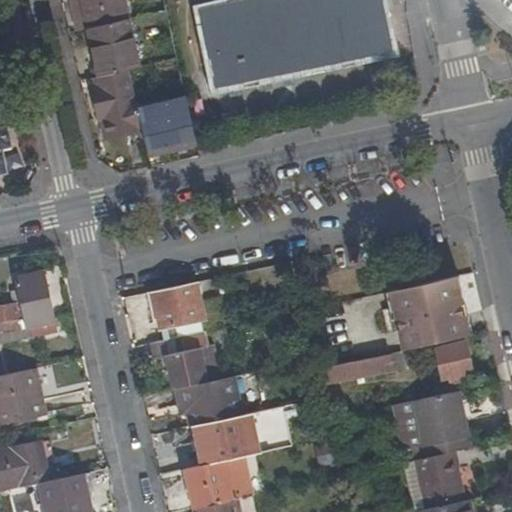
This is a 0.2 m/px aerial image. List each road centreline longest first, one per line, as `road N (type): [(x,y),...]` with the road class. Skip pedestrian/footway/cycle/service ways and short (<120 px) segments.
road 1 (residential): [(469,122),(71,208)]
road 2 (residential): [(71,208),(142,511)]
road 3 (residential): [(71,208),(25,0)]
road 4 (tertiary): [(469,122),(511,311)]
road 5 (residential): [(444,0),(469,122)]
